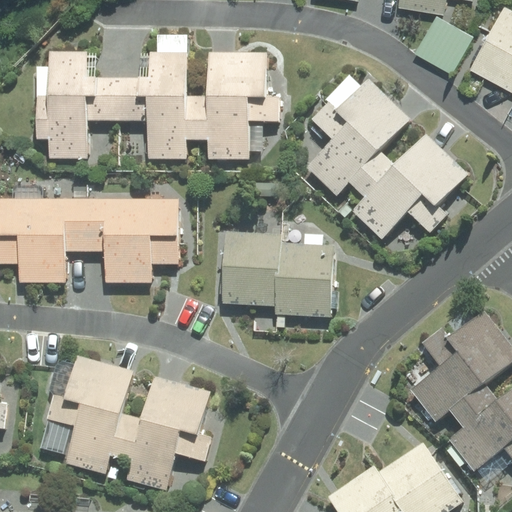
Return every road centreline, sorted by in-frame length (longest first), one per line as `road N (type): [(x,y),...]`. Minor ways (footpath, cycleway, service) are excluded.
road 1 (residential): [(110,14),(261,15),(339,28),(398,57),(511,149)]
road 2 (residential): [(0,317),(172,340),(319,412)]
road 3 (residential): [(319,412),(364,348),(482,243)]
